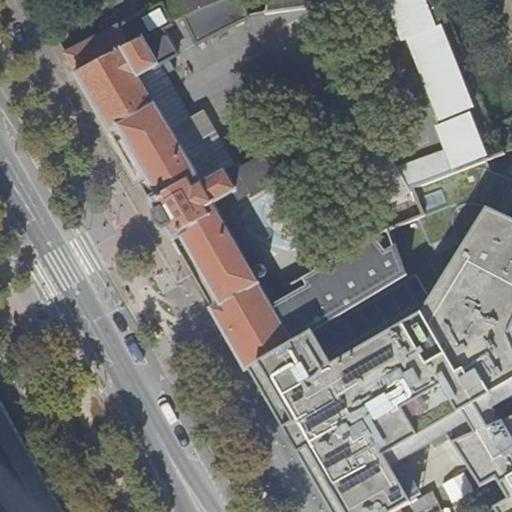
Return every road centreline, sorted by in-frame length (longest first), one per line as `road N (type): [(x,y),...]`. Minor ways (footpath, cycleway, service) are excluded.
road 1 (secondary): [(224,511),(0,123)]
road 2 (secondary): [(0,206),(172,511)]
